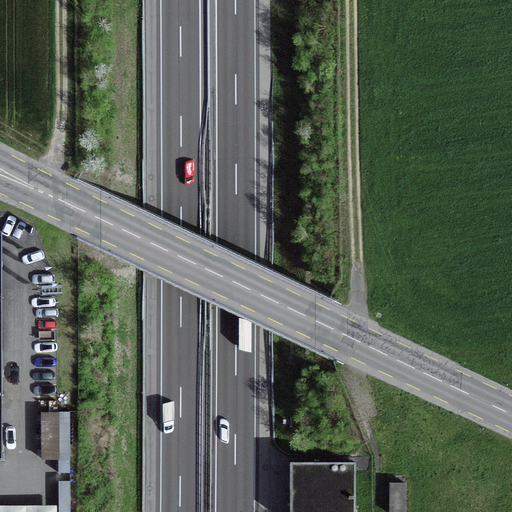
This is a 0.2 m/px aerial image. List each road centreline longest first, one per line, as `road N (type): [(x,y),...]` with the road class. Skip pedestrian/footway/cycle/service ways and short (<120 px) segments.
road 1 (motorway): [(180,0),(179,511)]
road 2 (motorway): [(234,511),(235,0)]
road 3 (secondary): [(359,341),(0,171)]
road 4 (track): [(351,0),(359,341)]
road 5 (secondary): [(359,341),(511,414)]
